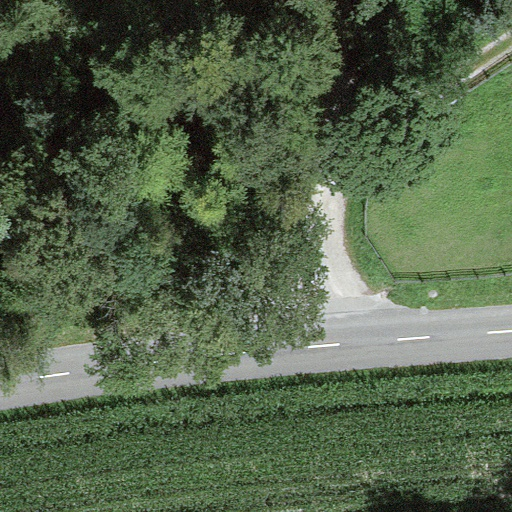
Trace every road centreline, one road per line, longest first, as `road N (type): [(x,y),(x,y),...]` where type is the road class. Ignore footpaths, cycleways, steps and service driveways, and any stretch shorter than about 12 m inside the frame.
road 1 (tertiary): [(0,384),(116,362),(511,331)]
road 2 (track): [(331,0),(303,347)]
road 3 (track): [(328,40),(428,64),(511,10)]
